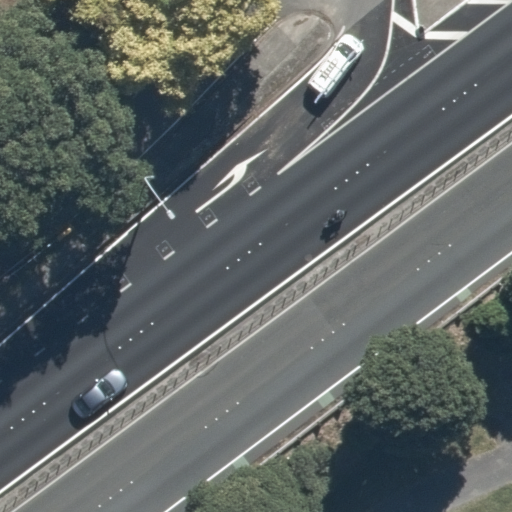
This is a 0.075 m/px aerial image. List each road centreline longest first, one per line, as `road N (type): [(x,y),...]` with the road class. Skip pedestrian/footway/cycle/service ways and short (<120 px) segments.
road 1 (trunk): [(511,197),(93,511)]
road 2 (trunk): [(248,239),(511,34)]
road 3 (residential): [(0,217),(130,110),(239,0)]
road 4 (trunk): [(0,428),(248,239)]
road 5 (trunk): [(248,239),(338,78),(344,0)]
